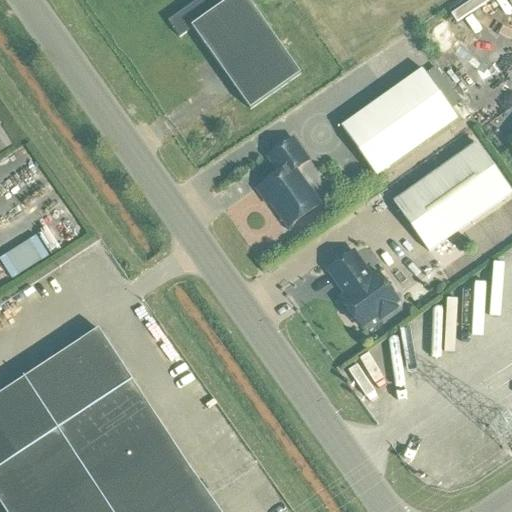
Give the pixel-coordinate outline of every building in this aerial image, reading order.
[(192,30),(250,111),(301,75),(247,0),(230,0),(225,4),(222,0),(199,0),(168,23),(179,39),(192,30)] [(466,0),(446,14),(453,24),(489,0),(466,0)] [(458,120),(423,71),(341,129),(376,178),(458,120)] [(257,191),(269,207),(272,204),(289,228),(319,207),(317,204),(317,201),(310,191),(307,191),(294,173),(309,163),(293,141),(268,159),(279,175),(257,191)] [(429,254),(511,195),(476,146),(394,204),(429,254)] [(0,267),(7,279),(49,255),(37,234),(0,255),(0,267)] [(371,280),(353,254),(328,271),(347,297),(341,301),(345,308),(344,313),(350,321),(356,323),(360,329),(378,316),(381,320),(395,309),(393,306),(398,302),(379,275),(371,280)] [(217,511),(99,331),(0,395),(0,504),(5,511),(217,511)] [(288,511),(273,488),(259,497),(266,507),(260,511),(288,511)]
